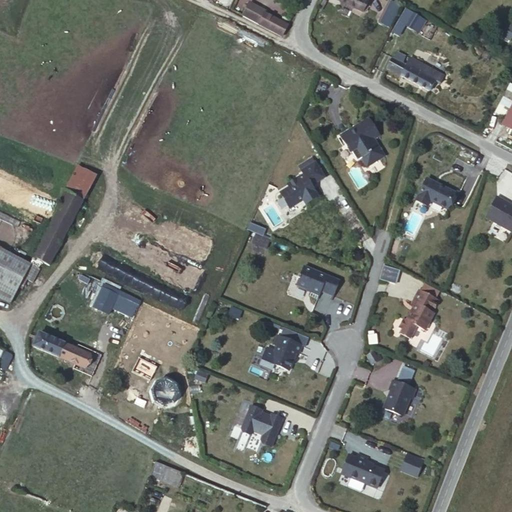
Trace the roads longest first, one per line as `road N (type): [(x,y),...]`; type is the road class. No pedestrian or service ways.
road 1 (unclassified): [(309,0),(298,35),(311,53),(511,158)]
road 2 (secondary): [(441,511),(511,337)]
road 3 (residential): [(310,511),(290,503),(353,350)]
road 4 (unknown): [(294,493),(265,494),(145,444)]
